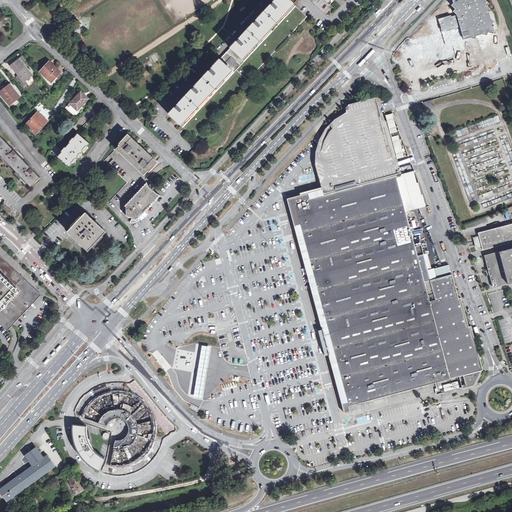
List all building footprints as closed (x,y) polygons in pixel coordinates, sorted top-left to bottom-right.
[(168,114),(194,138),(246,82),(255,72),(307,16),(298,7),(293,3),(289,0),(273,0),(270,3),(271,4),(258,17),(253,22),(254,22),(241,36),(240,36),(236,41),(229,49),(221,58),(213,66),(213,65),(208,70),(209,70),(197,84),(196,83),(191,88),(192,88),(179,102),(179,101),(174,106),(175,107),(168,114)] [(403,51),(397,57),(399,60),(414,81),(430,80),(494,21),(476,0),(451,0),(416,38),(414,37),(410,41),(411,42),(405,49),(403,51)] [(22,56),(12,64),(15,68),(13,69),(18,75),(19,76),(20,76),(24,82),(25,81),(32,75),(23,63),(26,61),(22,56)] [(49,62),(40,72),(52,81),(60,71),(49,62)] [(19,76),(18,75),(16,76),(24,87),(28,84),(25,81),(24,82),(20,76),(19,76)] [(4,89),(0,91),(0,92),(10,105),(19,97),(11,86),(5,90),(4,89)] [(79,94),(70,104),(77,110),(88,99),(84,95),(82,97),(79,94)] [(408,154),(392,112),(385,114),(389,128),(387,129),(384,129),(382,122),(377,116),(374,109),(371,97),(346,103),(343,108),(343,111),(339,113),(331,120),(325,126),(320,133),(313,152),(314,164),(320,184),(320,187),(321,189),(395,169),(394,166),(394,164),(393,159),(395,159),(408,154)] [(0,101),(0,113),(41,165),(47,160),(0,101)] [(77,110),(70,104),(66,108),(74,115),(78,111),(77,110)] [(46,121),(37,112),(26,125),(36,134),(40,130),(39,129),(46,121)] [(481,128),(500,122),(498,116),(479,122),(481,128)] [(78,132),(57,157),(70,167),(90,143),(78,132)] [(120,144),(116,149),(144,175),(148,171),(149,172),(159,161),(151,154),(138,142),(128,133),(119,143),(120,144)] [(31,186),(40,177),(0,135),(0,154),(5,159),(8,162),(22,177),(25,180),(31,186)] [(312,192),(288,198),(295,222),(297,223),(299,224),(302,223),(305,235),(330,330),(324,331),(327,341),(329,350),(333,349),(335,353),(329,354),(331,361),(345,412),(351,411),(349,405),(458,377),(462,389),(473,385),(482,369),(470,327),(467,327),(459,298),(457,298),(451,274),(425,281),(406,210),(426,205),(412,164),(395,169),(321,189),(312,192)] [(147,185),(127,205),(139,216),(159,196),(147,185)] [(86,212),(68,231),(76,239),(88,250),(106,231),(86,212)] [(329,354),(335,353),(333,349),(329,350),(324,331),(330,330),(305,235),(302,223),(299,224),(295,222),(323,329),(319,330),(326,355),(329,354)] [(511,241),(511,222),(478,232),(479,236),(482,246),(483,249),(511,241)] [(511,249),(485,257),(494,288),(511,283),(511,249)] [(0,324),(7,331),(42,295),(0,255),(0,324)] [(199,364),(194,397),(202,398),(208,367),(213,339),(204,337),(199,364)] [(458,381),(443,385),(444,391),(459,388),(458,381)] [(96,395),(115,388),(113,383),(94,390),(96,395)] [(87,410),(83,418),(107,426),(112,420),(118,419),(118,423),(123,426),(127,425),(129,431),(125,437),(121,440),(116,440),(110,465),(116,466),(123,465),(131,463),(138,459),(142,454),(148,448),(151,441),(153,427),(152,422),(150,416),(144,405),(130,396),(122,394),(112,394),(104,396),(99,399),(92,405),(87,410)] [(87,464),(100,471),(105,458),(94,452),(89,445),(86,437),(86,426),(73,425),(73,440),(78,453),(87,464)] [(29,460),(40,453),(36,448),(26,455),(29,460)] [(40,453),(29,460),(33,465),(23,472),(0,489),(0,492),(7,501),(55,466),(47,455),(43,458),(40,453)] [(69,481),(76,477),(73,473),(67,476),(69,481)] [(84,490),(76,477),(69,481),(75,494),(84,490)]
